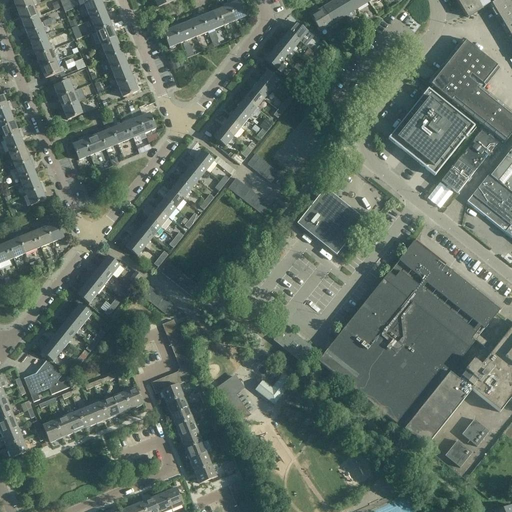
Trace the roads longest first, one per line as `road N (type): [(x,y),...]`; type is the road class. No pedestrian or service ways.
road 1 (residential): [(511,274),(376,169),(365,145),(367,123),(437,23),(434,0)]
road 2 (residential): [(91,242),(0,27)]
road 3 (residential): [(71,511),(173,469),(162,440),(121,456)]
road 4 (residential): [(184,127),(261,29),(259,0)]
road 5 (residential): [(91,242),(184,127)]
road 6 (residential): [(0,350),(91,242)]
road 7 (residential): [(184,127),(123,0)]
